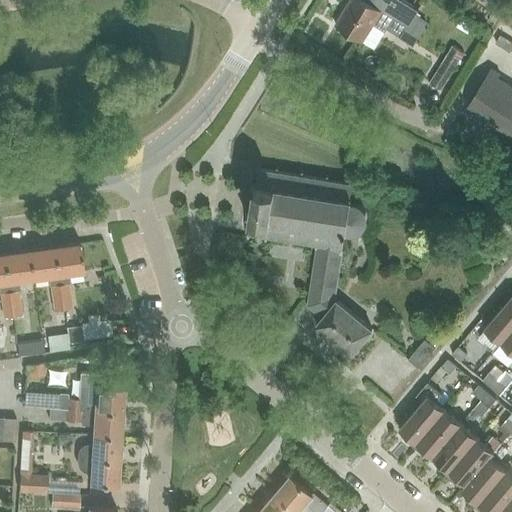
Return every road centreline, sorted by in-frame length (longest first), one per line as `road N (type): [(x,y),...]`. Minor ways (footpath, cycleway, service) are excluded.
road 1 (residential): [(413,511),(175,310)]
road 2 (residential): [(158,511),(175,310)]
road 3 (secondary): [(127,167),(160,150),(202,111),(258,28)]
road 4 (residential): [(0,226),(143,213)]
road 5 (secondary): [(0,192),(127,167)]
